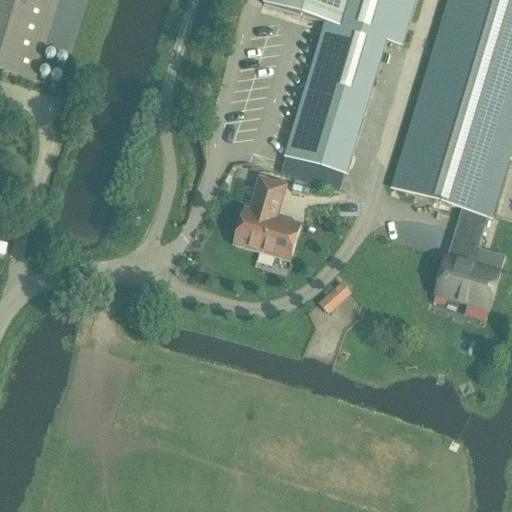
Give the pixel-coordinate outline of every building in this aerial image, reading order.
[(0,0),(0,73),(32,83),(42,50),(65,57),(82,0),(0,0)] [(265,0),(263,7),(325,26),(285,159),(286,159),(298,163),(327,172),(346,177),(385,44),(402,49),(416,0),(265,0)] [(511,0),(449,0),(392,190),(461,211),(454,234),(436,295),(489,312),(500,277),(505,260),(478,251),(488,219),(490,220),(511,147),(511,0)] [(232,247),(288,265),(299,229),(270,220),(275,206),(280,208),(286,189),(258,181),(248,213),(243,211),(232,247)] [(331,297),(320,307),(328,316),(339,306),(331,297)]
